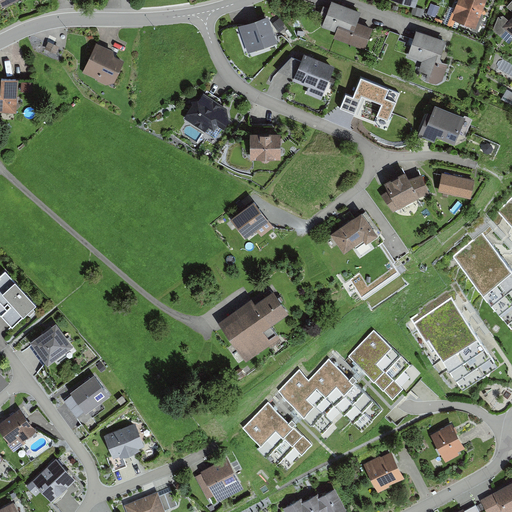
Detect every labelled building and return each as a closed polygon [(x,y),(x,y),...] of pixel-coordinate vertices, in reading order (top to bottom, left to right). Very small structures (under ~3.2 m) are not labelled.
[(18,0),(0,0),(0,3),(3,8),(18,0)] [(487,0),(458,0),(453,14),(456,15),(454,20),(476,29),(487,0)] [(511,1),(507,7),(511,11),(511,16),(509,20),(504,16),(498,17),(493,30),(500,37),(506,30),(511,34),(511,1)] [(362,13),(332,2),(322,27),(336,33),(334,39),(365,51),(373,29),(358,24),(362,13)] [(440,7),(431,4),(427,15),(436,18),(440,7)] [(416,8),(414,7),(412,15),(422,17),(424,9),(416,7),(416,8)] [(278,44),(269,17),(239,27),(249,54),(278,44)] [(281,17),(273,24),(280,33),(285,29),(283,26),(286,24),(281,17)] [(447,41),(417,31),(408,57),(422,62),(419,71),(427,74),(425,81),(436,84),(443,82),(448,65),(443,63),(441,59),(447,41)] [(60,47),(49,42),(45,50),(57,55),(60,47)] [(117,53),(96,43),(83,73),(97,79),(98,81),(107,86),(115,83),(124,62),(115,57),(117,53)] [(336,67),(304,54),(301,61),(294,79),(293,81),(309,87),(306,94),(322,101),(336,67)] [(294,79),(301,61),(292,57),(278,72),(294,79)] [(499,65),(511,73),(511,62),(504,58),(499,65)] [(400,93),(361,77),(353,97),(346,94),(340,108),(358,116),(366,97),(382,104),(377,116),(388,121),(400,93)] [(18,81),(2,80),(1,96),(0,95),(0,112),(17,113),(18,81)] [(31,82),(21,82),(21,92),(31,92),(31,82)] [(511,91),(507,89),(501,99),(511,105),(511,91)] [(227,110),(203,93),(186,118),(205,132),(209,127),(214,131),(218,125),(224,129),(230,121),(227,110)] [(466,119),(435,106),(431,116),(428,114),(419,136),(434,143),(437,138),(455,145),(466,119)] [(253,134),(250,134),(251,160),(261,160),(263,162),(266,163),(268,162),(270,160),(281,160),(281,135),(273,135),(273,125),(252,125),(253,134)] [(492,145),(488,143),(484,145),(482,149),(484,153),(488,154),(492,153),(493,149),(492,145)] [(409,179),(406,173),(384,184),(388,191),(381,196),(394,213),(398,209),(419,198),(430,194),(422,174),(409,179)] [(471,199),(475,180),(442,173),(438,193),(471,199)] [(511,197),(497,212),(511,226),(511,197)] [(275,227),(254,201),(231,220),(246,239),(257,231),(262,237),(275,227)] [(378,236),(362,213),(330,235),(344,254),(363,241),(366,245),(378,236)] [(453,258),(511,330),(511,268),(483,233),(453,258)] [(381,245),(338,273),(345,284),(350,281),(363,302),(402,277),(381,245)] [(36,306),(6,272),(0,277),(0,303),(7,311),(1,316),(12,328),(36,306)] [(290,314),(274,292),(256,305),(252,299),(218,323),(246,363),(281,338),(272,326),(290,314)] [(463,391),(499,367),(452,296),(412,322),(426,342),(429,340),(463,391)] [(57,324),(31,343),(48,366),(74,347),(57,324)] [(348,356),(393,400),(404,388),(396,381),(412,365),(374,329),(348,356)] [(372,421),(383,409),(329,357),(309,378),(299,369),(278,391),(322,434),(332,423),(326,417),(336,407),(353,424),(364,413),(372,421)] [(106,369),(101,362),(96,365),(101,372),(106,369)] [(0,393),(9,384),(0,374),(0,393)] [(110,397),(94,375),(70,393),(72,395),(85,413),(86,415),(89,412),(101,404),(110,397)] [(85,413),(72,395),(64,401),(77,418),(85,413)] [(126,401),(122,396),(117,400),(121,405),(126,401)] [(269,401),(242,428),(260,446),(257,449),(275,467),(294,448),(302,455),(313,444),(269,401)] [(101,404),(89,412),(93,417),(105,409),(101,404)] [(38,431),(21,409),(0,423),(0,430),(9,444),(8,445),(14,453),(26,444),(24,441),(38,431)] [(145,446),(136,424),(104,436),(113,459),(120,457),(120,459),(140,451),(139,449),(145,446)] [(466,449),(452,424),(431,435),(446,462),(460,455),(458,453),(466,449)] [(404,478),(392,453),(381,458),(381,456),(364,464),(378,493),(390,487),(389,486),(404,478)] [(244,488),(227,457),(201,472),(202,473),(195,477),(207,499),(214,496),(218,503),(244,488)] [(76,480),(56,459),(32,482),(41,491),(52,503),(76,480)] [(41,491),(32,482),(27,487),(36,496),(41,491)] [(511,511),(511,483),(481,500),(487,511),(500,511),(503,511),(511,511)] [(343,511),(347,510),(335,489),(320,497),(325,506),(321,508),(323,511),(343,511)] [(160,496),(158,492),(124,506),(126,511),(166,511),(165,510),(178,505),(172,491),(160,496)] [(325,506),(320,497),(318,494),(303,502),(309,511),(307,511),(323,511),(321,508),(325,506)] [(303,502),(302,499),(284,509),(285,511),(307,511),(309,511),(303,502)] [(0,511),(19,511),(14,502),(0,509),(0,511)]
